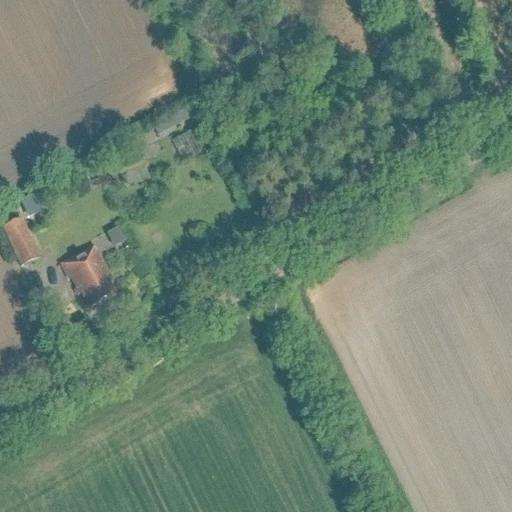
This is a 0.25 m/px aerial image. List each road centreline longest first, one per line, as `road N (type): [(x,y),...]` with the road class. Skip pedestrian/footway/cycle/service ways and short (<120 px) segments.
road 1 (unclassified): [(0,431),(511,138)]
road 2 (track): [(386,511),(265,276)]
